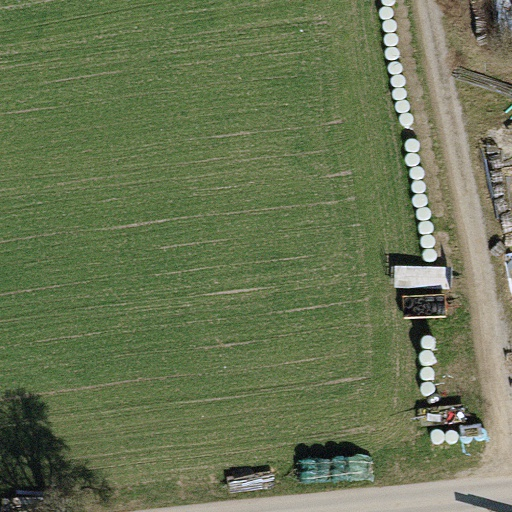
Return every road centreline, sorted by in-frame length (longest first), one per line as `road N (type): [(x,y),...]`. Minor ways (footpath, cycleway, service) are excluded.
road 1 (track): [(511,435),(426,0)]
road 2 (unclassified): [(215,511),(511,485)]
